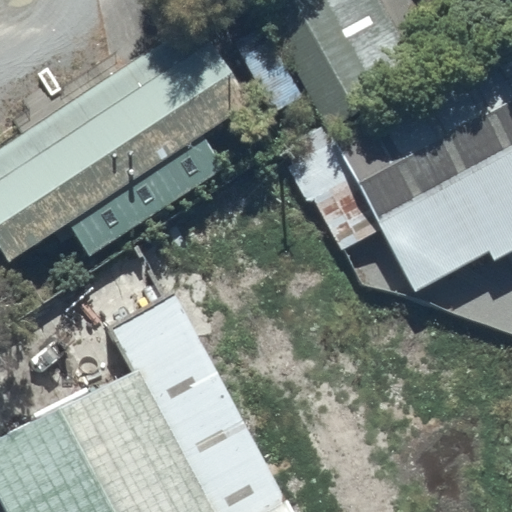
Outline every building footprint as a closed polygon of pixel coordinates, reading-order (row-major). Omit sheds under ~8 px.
[(417,69),(380,0),(257,0),(322,120),(417,69)] [(260,22),(230,39),(270,109),(300,92),(260,22)] [(149,27),(0,118),(0,241),(204,116),(149,27)] [(511,210),(511,62),(494,29),(293,140),(375,287),(511,210)] [(243,486),(160,326),(0,407),(0,511),(216,511),(212,502),(243,486)]
